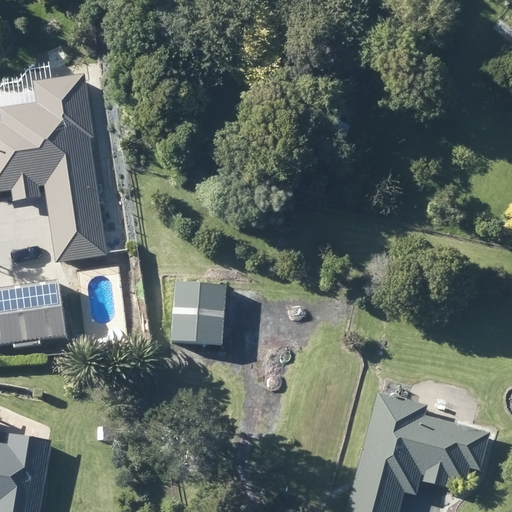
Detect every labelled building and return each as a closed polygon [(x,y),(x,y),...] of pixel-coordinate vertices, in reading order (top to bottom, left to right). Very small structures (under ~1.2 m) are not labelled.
[(108,253),(91,141),(95,141),(85,78),(36,85),(39,106),(1,112),(4,124),(0,124),(0,195),(14,193),(16,204),(42,200),(40,190),(46,189),(56,261),(57,265),(108,258),(108,253)] [(225,347),(228,288),(176,285),(173,344),(225,347)] [(103,305),(70,310),(68,291),(0,300),(0,348),(14,346),(15,354),(47,349),(46,341),(107,333),(103,305)] [(491,320),(471,308),(457,332),(478,344),(491,320)] [(430,407),(427,406),(379,394),(348,511),(402,511),(407,496),(417,498),(422,477),(428,478),(426,486),(444,491),(450,492),(452,485),(467,489),(471,471),(480,473),(490,435),(427,419),(430,407)] [(43,511),(54,444),(48,443),(11,437),(10,446),(0,444),(0,417),(1,414),(0,414),(0,511),(43,511)]
